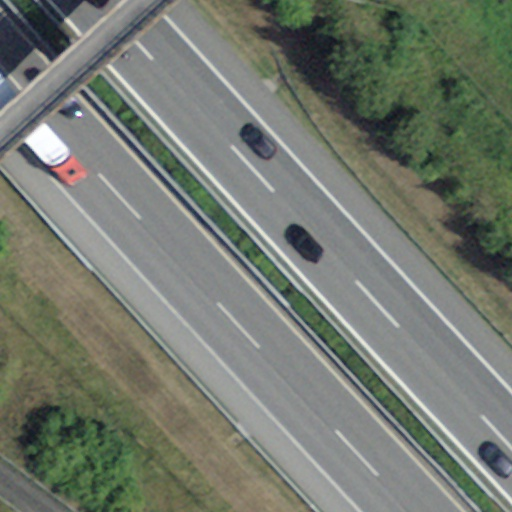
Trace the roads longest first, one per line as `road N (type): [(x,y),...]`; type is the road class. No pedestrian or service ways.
road 1 (motorway): [(511,457),(90,0)]
road 2 (motorway): [(0,62),(411,511)]
